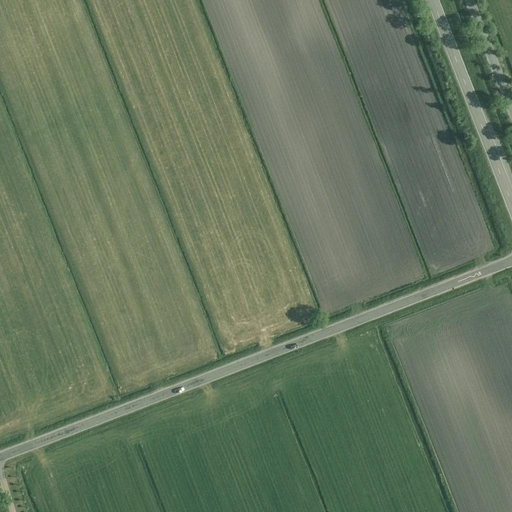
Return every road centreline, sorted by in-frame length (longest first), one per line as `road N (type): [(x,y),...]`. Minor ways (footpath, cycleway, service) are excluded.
road 1 (tertiary): [(0,456),(511,261)]
road 2 (tertiary): [(511,205),(432,0)]
